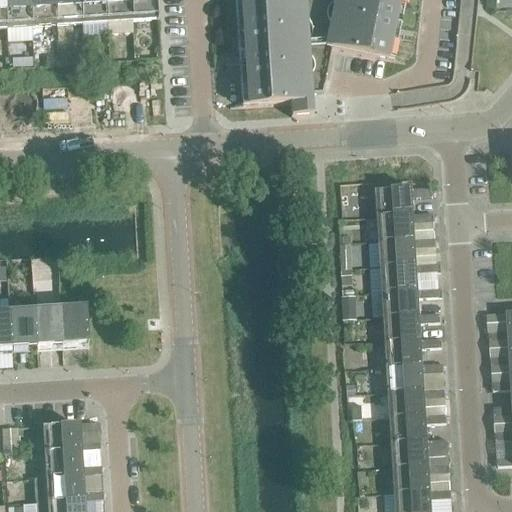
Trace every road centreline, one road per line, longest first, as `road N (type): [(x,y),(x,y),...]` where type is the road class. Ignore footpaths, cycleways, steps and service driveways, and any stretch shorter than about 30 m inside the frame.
road 1 (residential): [(461,227),(475,511),(511,510)]
road 2 (unclassified): [(183,384),(172,147)]
road 3 (unclassified): [(172,147),(0,156)]
road 4 (unclassified): [(200,146),(356,134)]
road 5 (residential): [(193,0),(200,146)]
road 6 (unclassified): [(190,511),(183,384)]
road 7 (residential): [(120,511),(113,386)]
